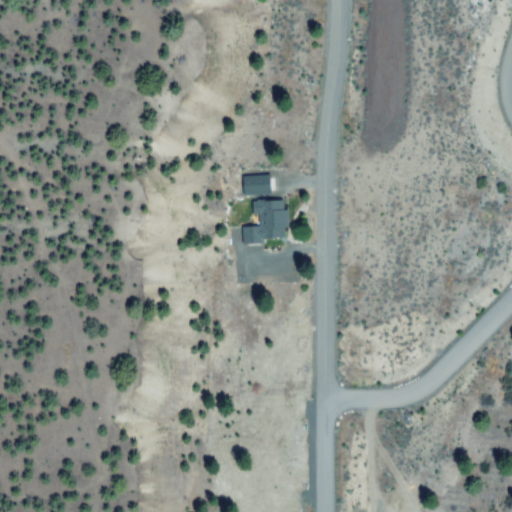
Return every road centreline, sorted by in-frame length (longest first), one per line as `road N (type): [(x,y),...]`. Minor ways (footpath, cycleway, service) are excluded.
road 1 (residential): [(324,511),(322,178),(338,0)]
road 2 (residential): [(325,400),(408,396),(435,379),(511,294)]
